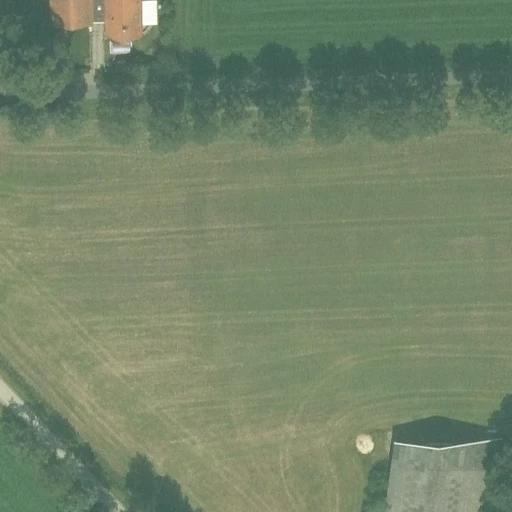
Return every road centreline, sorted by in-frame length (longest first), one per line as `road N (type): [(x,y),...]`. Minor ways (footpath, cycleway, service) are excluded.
road 1 (unclassified): [(511,80),(0,97)]
road 2 (unclassified): [(113,511),(0,392)]
